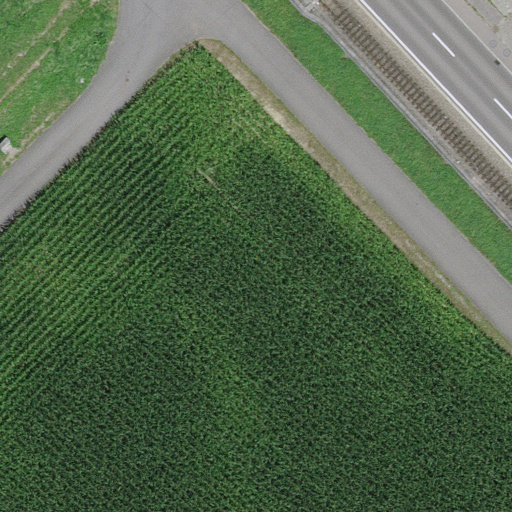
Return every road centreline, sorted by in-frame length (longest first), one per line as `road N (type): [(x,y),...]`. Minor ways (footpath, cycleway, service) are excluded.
road 1 (unclassified): [(511,322),(210,0)]
road 2 (residential): [(0,201),(197,0)]
road 3 (primary): [(402,0),(511,116)]
